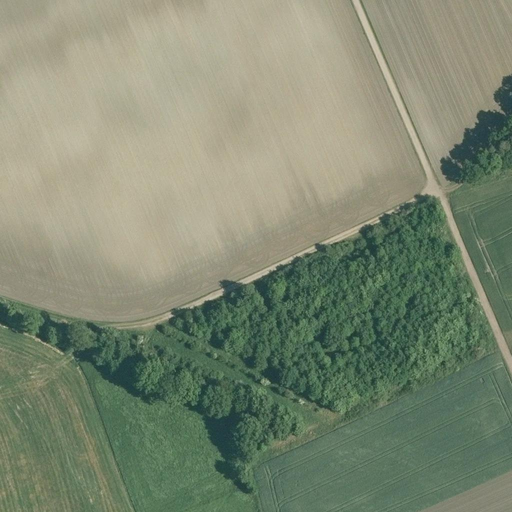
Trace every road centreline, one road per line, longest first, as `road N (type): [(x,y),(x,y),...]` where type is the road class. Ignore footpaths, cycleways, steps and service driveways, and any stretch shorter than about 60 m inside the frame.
road 1 (track): [(431,188),(170,314),(97,337),(0,297)]
road 2 (track): [(352,0),(511,376)]
